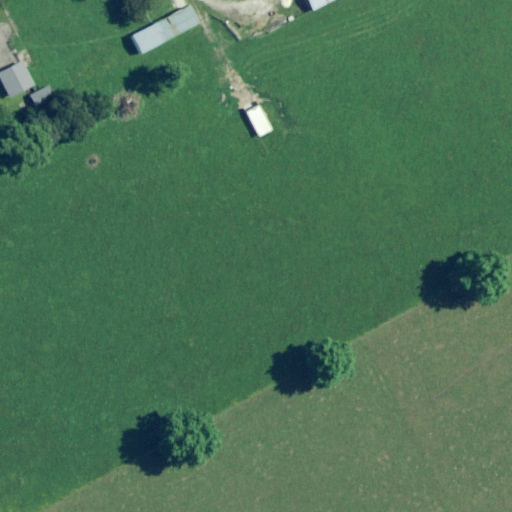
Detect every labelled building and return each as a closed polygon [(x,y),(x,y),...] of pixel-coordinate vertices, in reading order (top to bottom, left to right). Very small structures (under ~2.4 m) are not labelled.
[(334,0),(305,0),(312,12),(334,0)] [(199,24),(190,7),(131,37),(141,55),(199,24)] [(33,87),(21,62),(0,73),(0,80),(9,99),(33,87)] [(58,103),(49,87),(31,96),(40,113),(58,103)] [(271,126),(258,103),(243,111),(256,134),(271,126)]
